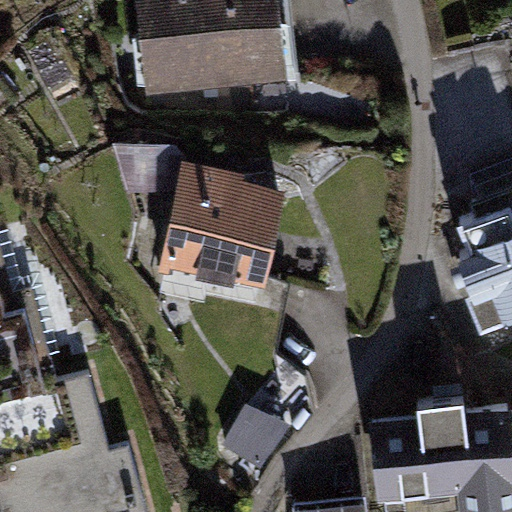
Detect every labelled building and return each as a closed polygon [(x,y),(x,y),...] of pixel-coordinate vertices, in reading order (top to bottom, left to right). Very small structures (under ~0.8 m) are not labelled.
[(288,0),(140,0),(149,77),(295,62),(288,0)] [(215,169),(185,163),(166,251),(192,257),(191,262),(261,276),(279,190),(214,177),(215,169)] [(469,288),(481,319),(511,306),(511,165),(473,181),(479,198),(473,200),(477,210),(461,217),(473,245),(461,250),(476,286),(469,288)] [(0,362),(37,353),(24,304),(5,309),(0,310),(0,362)] [(0,504),(1,509),(9,508),(10,511),(87,511),(128,501),(131,511),(147,511),(128,441),(108,447),(88,369),(57,378),(50,350),(37,353),(0,362),(0,504)] [(419,414),(373,419),(381,488),(460,478),(463,504),(511,498),(511,410),(508,411),(507,404),(464,409),(462,390),(416,396),(419,414)] [(261,455),(287,424),(246,407),(234,432),(261,455)] [(372,511),(372,493),(299,496),(299,511),(372,511)]
